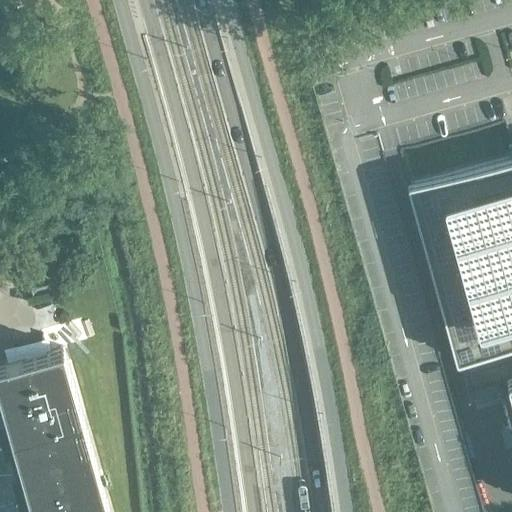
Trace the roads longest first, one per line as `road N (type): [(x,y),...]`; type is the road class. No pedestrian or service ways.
road 1 (secondary): [(323,511),(278,278),(200,0)]
road 2 (tertiary): [(344,511),(290,226),(224,0)]
road 3 (tertiary): [(117,0),(184,251),(231,511)]
road 4 (secondary): [(144,0),(208,245),(253,511)]
